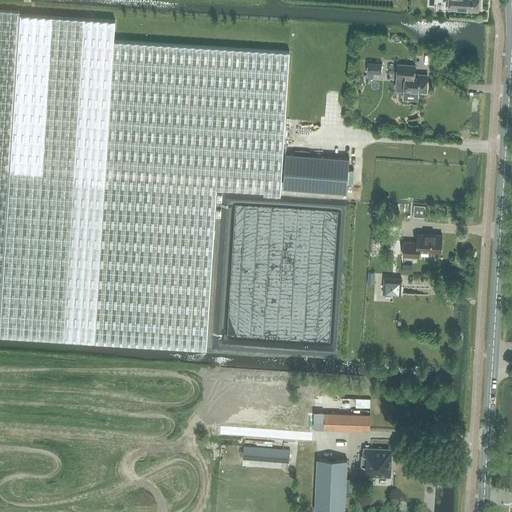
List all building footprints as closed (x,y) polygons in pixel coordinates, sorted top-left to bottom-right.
[(478,0),(448,0),(448,10),(478,11),(478,0)] [(0,336),(206,350),(216,189),(264,192),(264,195),(281,196),(290,50),(114,39),(116,20),(19,14),(19,12),(0,10),(0,336)] [(368,62),(367,73),(381,73),(382,63),(368,62)] [(404,91),(421,92),(422,93),(425,93),(428,91),(428,88),(427,87),(428,75),(415,74),(415,66),(398,64),(397,75),(398,75),(398,74),(405,74),(404,91)] [(349,159),(322,156),(285,153),(282,186),(346,192),(349,159)] [(419,254),(440,255),(441,238),(416,237),(416,243),(402,243),(402,258),(419,258),(419,254)] [(403,264),(402,273),(412,274),(412,265),(403,264)] [(383,289),(383,293),(401,294),(401,290),(402,279),(384,278),(383,289)] [(325,413),(324,429),(369,431),(370,415),(325,413)] [(290,450),(244,446),(243,446),(242,459),(288,463),(290,450)] [(364,448),(363,455),(362,455),(361,475),(390,476),(391,449),(364,448)] [(317,458),(314,511),(325,511),(344,511),(346,491),(350,491),(351,478),(346,478),(346,477),(347,460),(317,458)]
